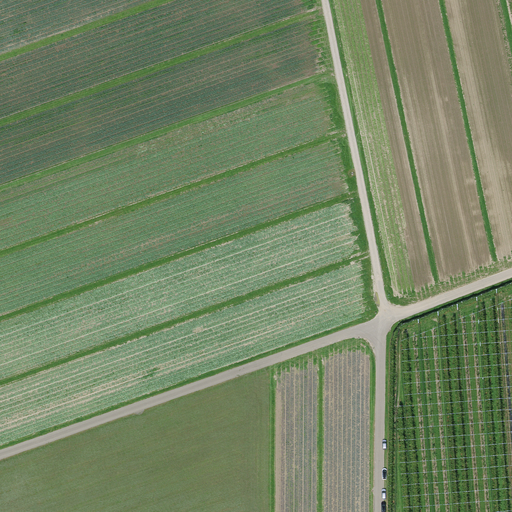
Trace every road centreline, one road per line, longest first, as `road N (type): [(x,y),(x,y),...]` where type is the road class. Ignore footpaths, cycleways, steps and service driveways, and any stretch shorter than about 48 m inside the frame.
road 1 (unclassified): [(384,320),(0,453)]
road 2 (track): [(325,0),(384,320)]
road 3 (unclassified): [(380,511),(384,320)]
road 4 (unclassified): [(384,320),(511,271)]
